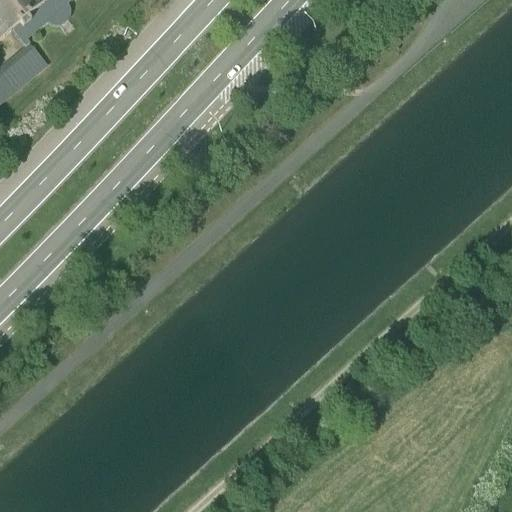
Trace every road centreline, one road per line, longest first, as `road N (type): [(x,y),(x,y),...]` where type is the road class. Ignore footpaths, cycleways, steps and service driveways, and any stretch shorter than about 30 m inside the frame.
road 1 (track): [(189,511),(511,229)]
road 2 (primary): [(0,305),(292,0)]
road 3 (primary): [(213,0),(0,225)]
